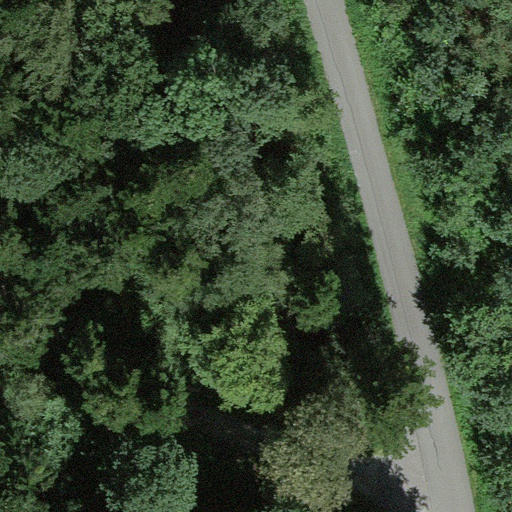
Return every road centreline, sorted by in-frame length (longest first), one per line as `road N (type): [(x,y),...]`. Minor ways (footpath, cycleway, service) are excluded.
road 1 (residential): [(327,0),(424,340),(458,511)]
road 2 (track): [(0,307),(41,341),(189,422),(321,468),(453,488)]
